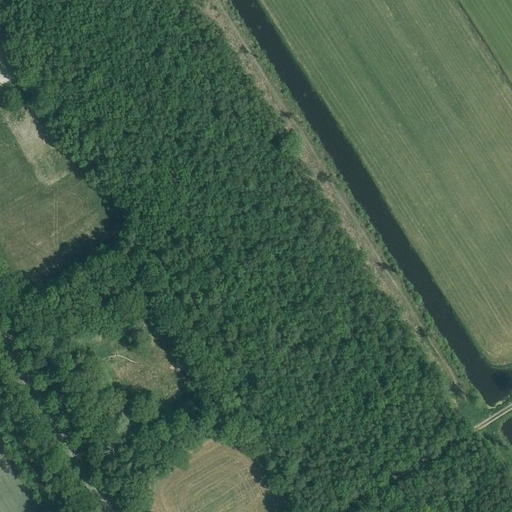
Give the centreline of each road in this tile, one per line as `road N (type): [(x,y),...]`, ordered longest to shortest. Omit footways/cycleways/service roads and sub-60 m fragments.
road 1 (track): [(331,511),(511,402)]
road 2 (tertiary): [(108,511),(0,333)]
road 3 (track): [(472,427),(363,256)]
